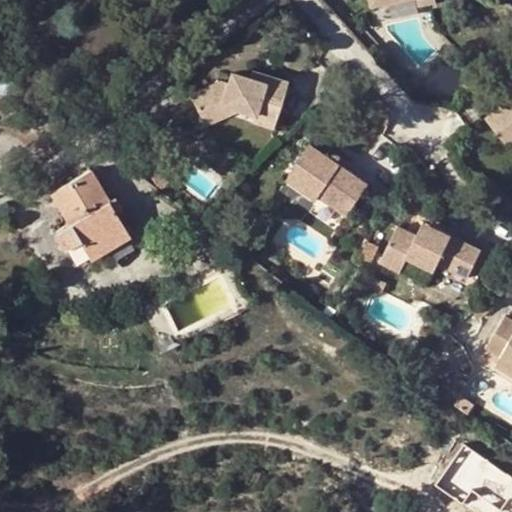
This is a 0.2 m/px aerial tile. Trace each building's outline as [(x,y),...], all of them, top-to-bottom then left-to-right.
[(411,0),(414,10),(428,6),(426,0),(411,0)] [(0,68),(0,100),(10,89),(16,81),(0,68)] [(248,71),(246,78),(262,81),(264,76),(248,71)] [(186,93),(196,114),(220,104),(275,120),(285,82),(264,76),(262,81),(246,78),(230,72),(229,84),(216,80),(186,93)] [(47,105),(16,81),(10,89),(42,113),(47,105)] [(511,141),(511,96),(483,120),(504,147),(511,141)] [(220,104),(196,114),(200,124),(225,113),(273,127),(275,120),(220,104)] [(47,105),(42,113),(36,119),(53,133),(65,118),(47,105)] [(320,200),(347,218),(369,187),(334,163),(309,147),(285,182),(316,204),(320,200)] [(52,191),(71,222),(56,230),(65,247),(81,239),(91,256),(127,235),(115,214),(108,200),(90,168),(52,191)] [(155,186),(149,182),(146,186),(152,190),(155,186)] [(114,196),(108,200),(115,214),(122,209),(114,196)] [(423,222),(421,229),(436,236),(439,230),(423,222)] [(457,266),(473,274),(484,251),(439,230),(436,236),(421,229),(416,236),(399,228),(384,260),(404,269),(408,259),(435,272),(439,265),(454,273),(457,266)] [(404,269),(384,260),(382,265),(401,274),(404,269)] [(457,266),(454,273),(470,280),(473,274),(457,266)] [(511,325),(506,321),(490,344),(505,353),(500,360),(495,367),(511,378),(511,325)] [(505,353),(490,344),(486,350),(500,360),(505,353)] [(459,394),(453,402),(466,412),(473,403),(459,394)] [(487,511),(511,511),(511,472),(460,448),(440,490),(487,511)]
